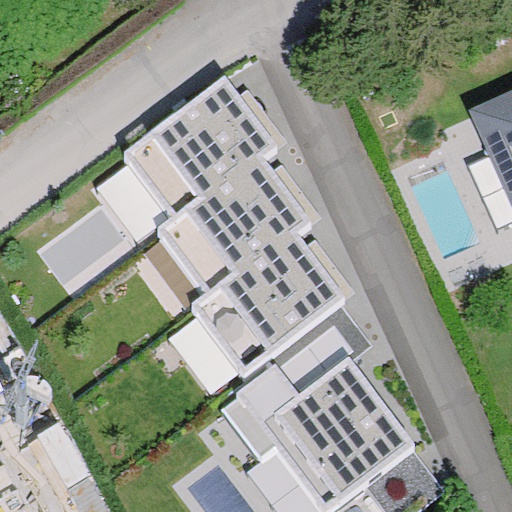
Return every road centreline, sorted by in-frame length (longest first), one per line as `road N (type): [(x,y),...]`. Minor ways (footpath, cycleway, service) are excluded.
road 1 (residential): [(274,1),(503,511)]
road 2 (residential): [(274,1),(143,81),(0,189)]
